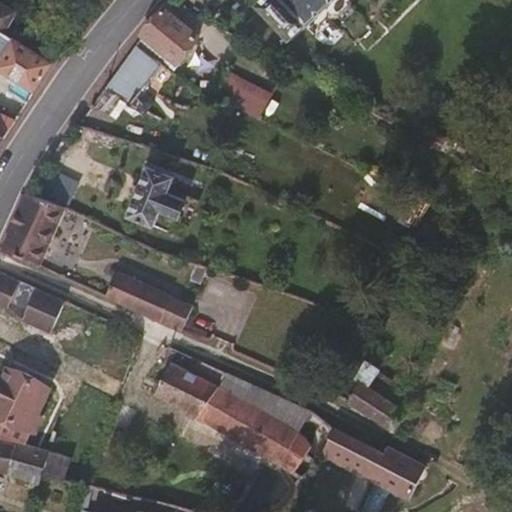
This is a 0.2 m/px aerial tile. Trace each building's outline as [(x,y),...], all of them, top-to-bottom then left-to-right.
[(301,31),(333,0),(262,0),(250,12),(282,46),(299,30),(301,31)] [(179,59),(199,33),(164,5),(143,31),(179,59)] [(0,10),(0,26),(15,35),(19,28),(12,20),(12,15),(0,10)] [(0,60),(15,35),(0,26),(0,60)] [(34,87),(53,58),(15,35),(0,60),(0,63),(15,72),(34,87)] [(129,108),(165,62),(137,38),(94,99),(115,114),(123,103),(129,108)] [(232,72),(220,97),(261,117),(273,92),(232,72)] [(0,127),(6,131),(15,115),(0,106),(0,127)] [(492,201),(503,176),(469,158),(456,182),(492,201)] [(44,196),(71,204),(79,179),(52,171),(44,196)] [(172,226),(182,205),(164,197),(170,183),(141,171),(120,221),(149,233),(155,219),(172,226)] [(0,259),(31,274),(57,216),(19,200),(0,239),(0,259)] [(174,338),(184,314),(108,280),(97,303),(174,338)] [(0,304),(9,287),(0,282),(0,304)] [(0,308),(17,316),(28,296),(9,287),(0,304),(0,308)] [(314,407),(178,345),(156,388),(217,422),(279,459),(296,469),(311,444),(310,437),(301,431),(307,420),(314,409),(314,407)] [(397,426),(406,406),(369,384),(379,362),(370,357),(349,398),(368,408),(397,426)] [(32,426),(51,383),(9,363),(0,381),(0,431),(19,437),(25,423),(32,426)] [(329,437),(336,424),(314,409),(307,420),(329,437)] [(411,496),(428,463),(388,443),(384,449),(336,424),(329,437),(323,450),(377,478),(372,488),(392,499),(398,489),(411,496)] [(0,465),(9,468),(19,437),(0,431),(0,465)] [(65,476),(73,453),(19,437),(9,468),(39,479),(43,470),(65,476)] [(91,492),(93,480),(82,478),(79,490),(91,492)]
